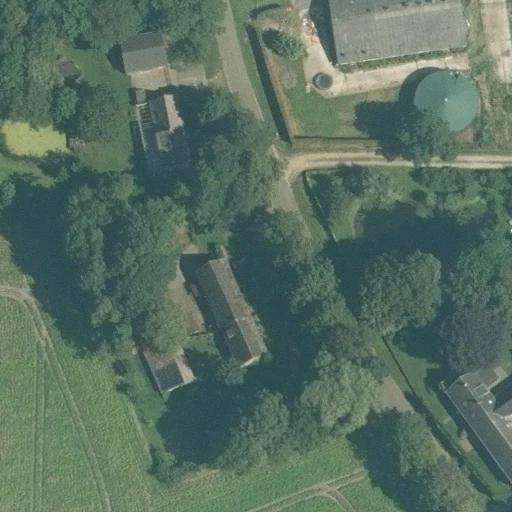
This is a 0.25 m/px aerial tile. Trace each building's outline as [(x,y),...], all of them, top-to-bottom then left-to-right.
[(329,0),(339,66),(466,47),(459,0),(329,0)] [(161,33),(119,41),(126,77),(168,68),(161,33)] [(70,63),(57,77),(66,85),(79,72),(70,63)] [(431,78),(429,79),(426,81),(422,85),(417,93),(415,99),(414,104),(415,115),(417,119),(420,124),(422,127),(426,131),(430,133),(435,136),(439,138),(444,138),(449,138),(456,137),(462,134),(466,131),(470,126),(473,121),(476,115),(477,109),(477,102),(477,96),(472,87),(468,83),(465,80),(460,77),(454,75),(450,74),(444,74),(437,75),(431,78)] [(146,92),(136,94),(138,107),(148,105),(146,92)] [(178,99),(151,104),(164,173),(191,167),(178,99)] [(193,276),(198,285),(191,288),(196,298),(202,295),(222,339),(225,338),(240,371),(268,358),(224,262),(193,276)] [(200,333),(192,314),(180,319),(189,338),(200,333)] [(149,343),(147,343),(152,357),(166,392),(186,384),(178,365),(171,345),(167,336),(164,337),(149,343)] [(511,484),(511,386),(491,402),(467,368),(441,387),(511,484)]
